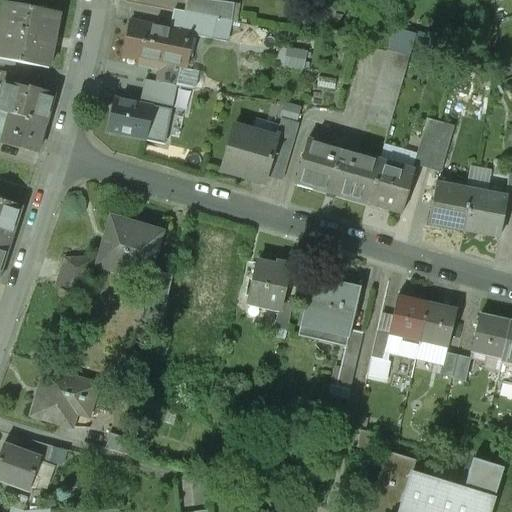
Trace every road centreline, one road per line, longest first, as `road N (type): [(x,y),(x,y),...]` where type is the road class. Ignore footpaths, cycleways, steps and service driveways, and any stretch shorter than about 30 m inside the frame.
road 1 (residential): [(511,289),(64,158)]
road 2 (residential): [(0,349),(64,158)]
road 3 (residential): [(64,158),(96,0)]
